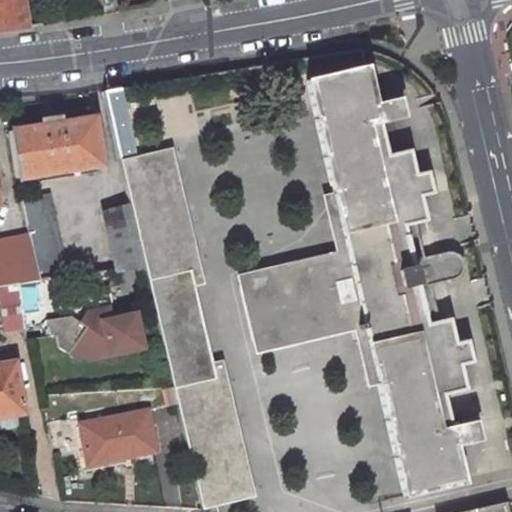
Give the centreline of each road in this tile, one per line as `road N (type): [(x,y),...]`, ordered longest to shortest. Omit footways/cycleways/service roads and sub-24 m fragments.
road 1 (tertiary): [(378,0),(0,62)]
road 2 (tertiary): [(511,225),(456,0)]
